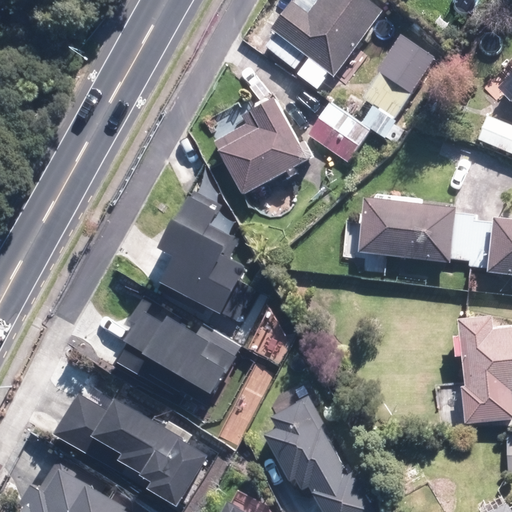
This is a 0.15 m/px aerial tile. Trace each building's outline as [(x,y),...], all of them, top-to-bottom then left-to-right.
[(300,5),(283,28),(338,68),(381,9),(367,0),(327,0),(316,16),(300,5)] [(309,158),(278,99),(250,114),(256,125),(223,142),(248,190),(309,158)] [(374,130),(333,102),(310,135),(351,163),(374,130)] [(511,122),(490,115),(478,147),(511,160),(511,122)] [(187,250),(173,277),(228,306),(248,268),(219,253),(229,234),(211,225),(219,211),(194,198),(172,242),(187,250)] [(451,256),(454,210),(370,205),(367,251),(451,256)] [(511,223),(505,223),(502,266),(511,267),(511,223)] [(233,356),(156,307),(120,362),(155,384),(163,372),(205,399),(233,356)] [(511,324),(471,325),(471,415),(511,415),(511,324)] [(181,494),(206,457),(122,402),(115,412),(89,396),(67,429),(123,465),(127,459),(181,494)] [(349,477),(308,402),(285,414),(291,426),(276,434),(304,486),(316,480),(332,511),(372,511),(376,510),(356,473),(349,477)] [(129,511),(132,508),(64,464),(32,511),(129,511)]
